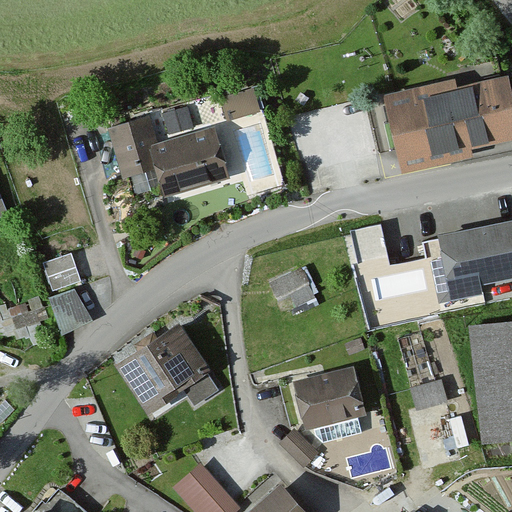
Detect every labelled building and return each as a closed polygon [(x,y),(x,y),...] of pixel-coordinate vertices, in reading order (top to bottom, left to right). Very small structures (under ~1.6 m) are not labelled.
[(511,139),(511,98),(507,78),(455,91),(453,81),(381,98),(401,177),(472,159),(470,150),(511,139)] [(222,88),(228,111),(263,103),(257,80),(222,88)] [(226,183),(212,135),(202,138),(201,134),(155,147),(147,117),(105,129),(121,184),(153,175),(161,202),(226,183)] [(511,281),(511,222),(435,237),(436,241),(420,244),(430,301),(438,299),(439,305),(481,297),(479,287),(511,281)] [(81,281),(71,253),(43,263),(53,291),(81,281)] [(306,284),(298,268),(266,284),(275,300),(306,284)] [(88,324),(74,292),(47,304),(61,335),(88,324)] [(41,317),(35,302),(10,313),(16,328),(41,317)] [(209,373),(177,325),(114,369),(148,418),(181,395),(190,407),(213,391),(203,377),(209,373)] [(511,456),(511,325),(470,329),(482,460),(511,456)] [(363,416),(352,368),(295,381),(307,429),(363,416)] [(443,403),(438,383),(408,390),(413,410),(443,403)] [(314,454),(291,431),(278,444),(301,467),(314,454)] [(230,511),(236,506),(197,465),(171,490),(192,511),(230,511)] [(301,511),(276,485),(247,511),(301,511)]
